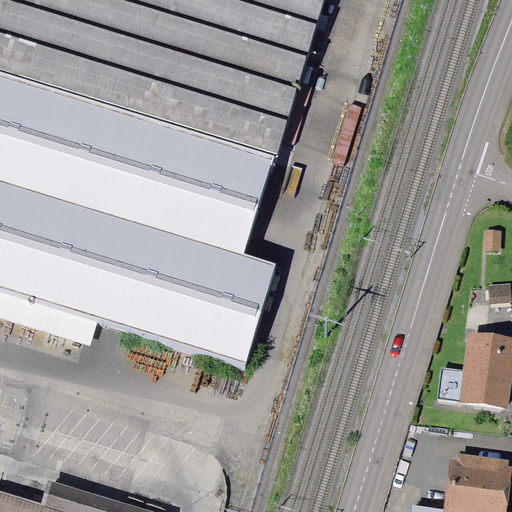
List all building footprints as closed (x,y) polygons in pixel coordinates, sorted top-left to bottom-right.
[(0,0),(0,84),(272,166),(273,167),(310,45),(319,48),(331,12),(321,9),(323,0),(0,0)] [(269,175),(272,166),(0,84),(0,298),(243,373),(273,274),(241,264),(268,175),(269,175)] [(484,253),(496,253),(497,236),(485,236),(484,253)] [(488,306),(508,304),(507,289),(487,290),(488,306)] [(436,403),(502,411),(510,347),(469,342),(464,376),(440,373),(436,403)] [(409,511),(499,511),(504,478),(452,471),(446,511),(412,511),(410,511),(409,511)] [(125,511),(0,474),(0,511),(125,511)]
